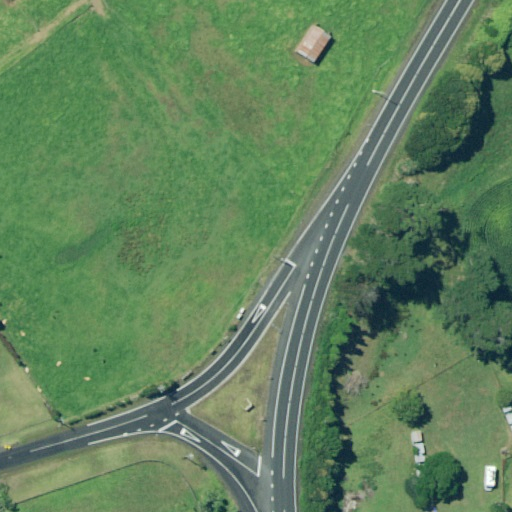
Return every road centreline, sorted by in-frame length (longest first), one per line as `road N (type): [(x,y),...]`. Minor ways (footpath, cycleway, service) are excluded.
road 1 (tertiary): [(348,206),(296,368),(285,494)]
road 2 (unclassified): [(348,206),(295,265),(226,367),(161,410)]
road 3 (tertiary): [(462,0),(348,206)]
road 4 (unclassified): [(161,410),(0,463)]
road 5 (unclassified): [(161,410),(285,494)]
